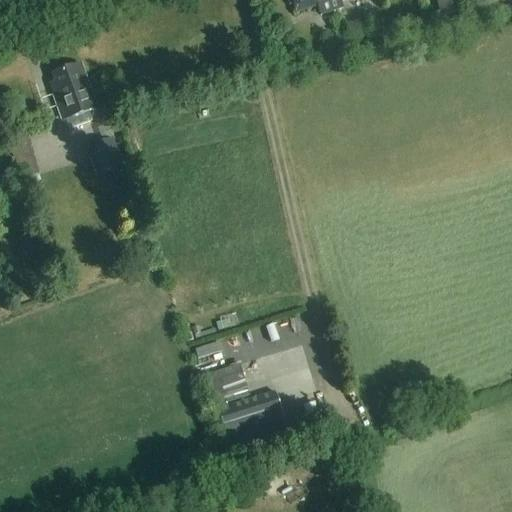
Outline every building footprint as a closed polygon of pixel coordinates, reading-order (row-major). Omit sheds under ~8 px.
[(341,4),(352,0),(290,0),(295,15),(318,8),(321,17),(343,10),(341,4)] [(459,0),(435,0),(441,18),(463,12),(459,0)] [(64,122),(96,110),(81,66),(53,76),(55,82),(50,83),(64,122)] [(112,140),(89,148),(95,163),(117,155),(112,140)] [(40,194),(35,176),(23,180),(29,197),(40,194)] [(274,393),(217,410),(231,456),(288,438),(274,393)]
